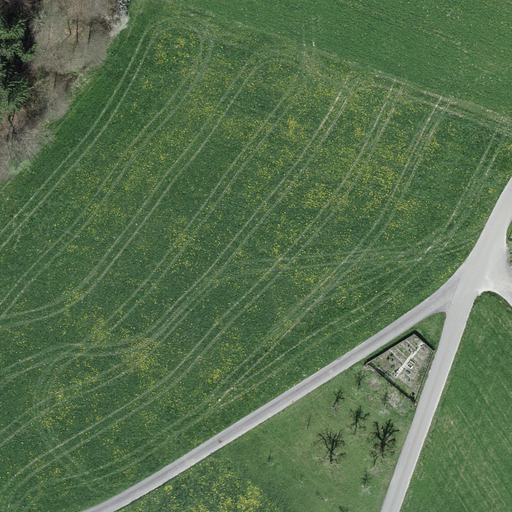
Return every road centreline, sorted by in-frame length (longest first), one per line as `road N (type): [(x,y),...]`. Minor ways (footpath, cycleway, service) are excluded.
road 1 (residential): [(112,511),(465,289)]
road 2 (unclassified): [(465,289),(388,511)]
